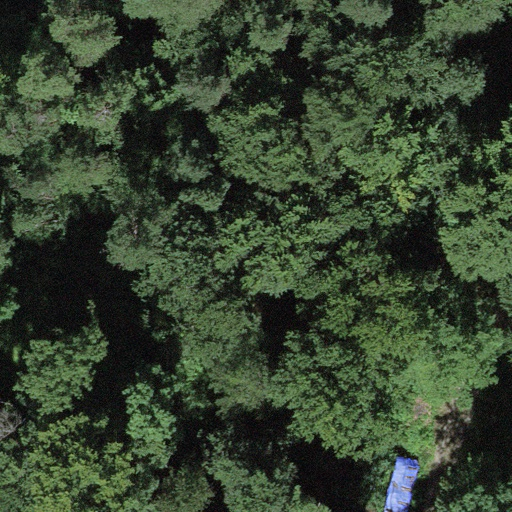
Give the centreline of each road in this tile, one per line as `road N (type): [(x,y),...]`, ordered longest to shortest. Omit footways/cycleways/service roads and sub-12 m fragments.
road 1 (track): [(511,239),(488,282),(427,511)]
road 2 (track): [(488,282),(511,118)]
